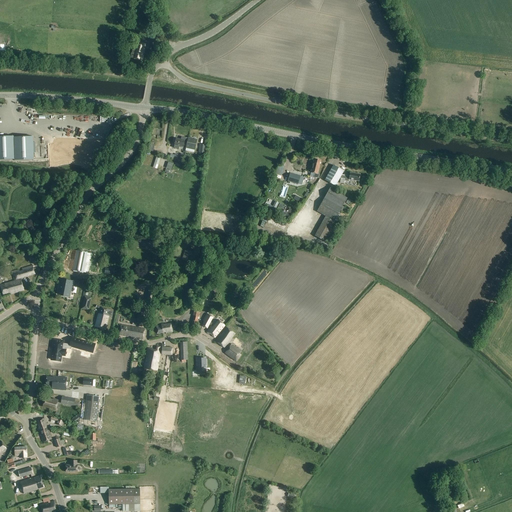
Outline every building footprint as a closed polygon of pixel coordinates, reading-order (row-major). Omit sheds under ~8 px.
[(141,60),(146,43),(137,41),(134,50),(133,50),(131,58),(132,58),(141,60)] [(83,145),(85,139),(78,136),(76,142),(83,145)] [(0,160),(14,161),(14,162),(34,161),(34,153),(34,142),(34,138),(14,138),(14,137),(0,137),(0,160)] [(183,145),(186,145),(188,138),(181,137),(180,140),(175,139),(174,145),(173,148),(179,149),(179,146),(183,147),(183,145)] [(188,138),(186,145),(185,148),(186,148),(184,156),(192,158),(196,140),(188,138)] [(319,178),(319,175),(317,174),(320,161),(314,159),(311,173),(315,173),(314,177),(319,178)] [(349,177),(341,176),(343,172),(333,166),(324,181),(335,187),(340,178),(340,183),(344,183),(344,181),(349,182),(349,180),(358,182),(359,175),(349,173),(349,177)] [(290,172),(288,180),(297,183),(300,175),(290,172)] [(328,242),(338,224),(334,222),(347,198),(330,188),(317,211),(325,216),(315,234),(328,242)] [(285,217),(287,218),(292,210),(289,208),(286,214),(282,212),(281,214),(285,216),(285,217)] [(185,250),(182,260),(187,262),(191,252),(185,250)] [(89,273),(92,254),(76,251),(73,271),(89,273)] [(35,274),(32,265),(22,268),(23,271),(17,273),(16,270),(12,272),(14,281),(35,274)] [(24,291),(21,280),(8,284),(8,282),(4,283),(4,284),(0,286),(3,295),(10,293),(11,295),(24,291)] [(60,287),(59,291),(60,291),(60,295),(68,297),(69,293),(70,294),(71,288),(70,288),(71,284),(62,283),(62,285),(61,287),(60,287)] [(149,288),(146,301),(152,302),(153,299),(154,299),(155,292),(156,289),(149,288)] [(84,298),(81,311),(87,312),(90,299),(90,298),(85,297),(85,298),(84,298)] [(112,315),(112,313),(112,312),(110,312),(110,310),(101,307),(99,313),(98,313),(94,326),(105,330),(109,317),(108,316),(109,315),(111,315),(112,315)] [(225,326),(218,321),(215,325),(213,324),(207,332),(215,339),(225,326)] [(173,332),(171,323),(167,324),(167,325),(156,326),(157,334),(163,333),(162,332),(166,332),(167,333),(173,332)] [(141,340),(143,329),(129,327),(120,325),(117,335),(123,336),(123,334),(127,335),(126,337),(141,340)] [(224,348),(235,334),(227,328),(221,335),(220,335),(215,341),(224,348)] [(53,341),(50,361),(59,362),(60,355),(65,356),(66,348),(69,348),(69,346),(92,352),(94,344),(79,339),(71,337),(69,344),(69,345),(62,344),(62,342),(53,341)] [(237,361),(241,355),(240,354),(242,351),(231,344),(225,353),(237,361)] [(159,353),(159,347),(156,347),(155,351),(152,350),(152,349),(148,348),(144,368),(156,371),(159,353)] [(172,356),(173,347),(162,347),(161,355),(172,356)] [(197,375),(206,375),(205,362),(207,362),(207,359),(197,359),(197,375)] [(66,378),(52,376),(52,378),(46,377),(46,385),(51,385),(51,389),(65,391),(66,378)] [(96,421),(99,397),(87,395),(84,420),(96,421)] [(74,405),(75,399),(62,397),(61,404),(74,406),(74,405)] [(53,400),(45,398),(43,406),(56,410),(59,400),(53,399),(53,400)] [(62,427),(64,420),(52,416),(50,420),(57,422),(56,425),(62,427)] [(40,431),(48,428),(45,418),(38,421),(40,427),(39,428),(40,431)] [(48,428),(40,431),(43,441),(52,438),(48,428)] [(27,458),(26,447),(25,447),(14,448),(15,456),(20,455),(20,458),(27,458)] [(77,465),(77,461),(70,461),(70,465),(66,465),(66,472),(78,472),(78,465),(77,465)] [(20,478),(33,474),(31,468),(19,471),(20,478)] [(44,488),(40,476),(32,479),(32,478),(20,482),(24,494),(44,488)] [(135,511),(135,504),(141,504),(140,489),(109,490),(109,505),(129,505),(129,511),(135,511)] [(55,507),(55,504),(56,503),(55,500),(40,504),(41,511),(51,511),(58,510),(57,507),(55,507)]
